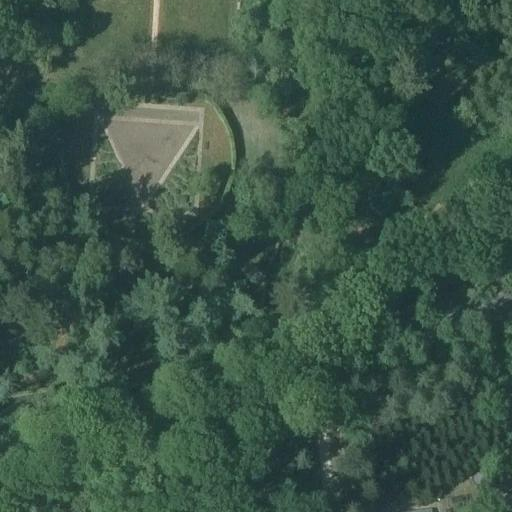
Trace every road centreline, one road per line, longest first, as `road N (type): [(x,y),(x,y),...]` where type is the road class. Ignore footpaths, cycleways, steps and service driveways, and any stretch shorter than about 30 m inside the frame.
road 1 (tertiary): [(0,478),(511,298)]
road 2 (track): [(335,244),(282,336),(299,372)]
road 3 (track): [(511,437),(486,307)]
